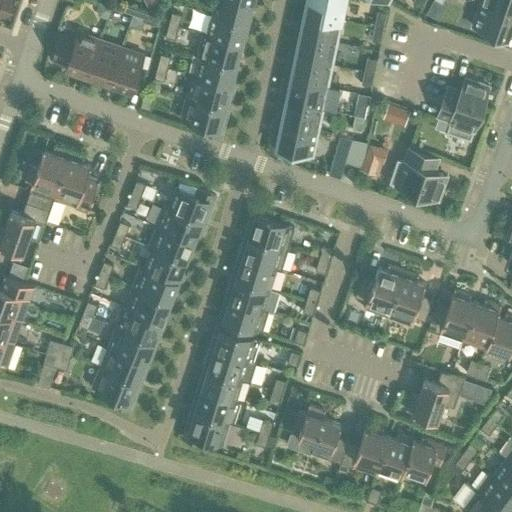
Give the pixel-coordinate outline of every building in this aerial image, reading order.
[(0,0),(0,18),(4,19),(10,0),(0,0)] [(144,0),(150,12),(162,5),(159,0),(144,0)] [(247,0),(215,0),(212,13),(247,22),(253,2),(247,0)] [(306,0),(304,11),(341,19),(345,0),(306,0)] [(511,0),(480,0),(480,2),(511,12),(511,0)] [(511,24),(511,12),(480,2),(472,25),(508,37),(511,24)] [(160,17),(126,5),(124,11),(133,14),(145,18),(158,23),(160,17)] [(304,11),(299,34),(337,42),(341,19),(304,11)] [(377,11),(374,25),(383,27),(386,13),(377,11)] [(172,12),(168,24),(178,26),(182,14),(172,12)] [(202,32),(202,33),(242,43),(247,22),(212,13),(207,33),(202,32)] [(133,14),(129,24),(141,28),(145,18),(133,14)] [(178,26),(168,24),(165,36),(175,39),(178,26)] [(383,27),(374,25),(371,40),(380,42),(383,27)] [(54,63),(88,75),(100,39),(78,31),(75,37),(64,34),(54,63)] [(202,33),(197,54),(236,64),(242,43),(202,33)] [(299,34),(295,56),(332,64),(337,42),(299,34)] [(88,75),(109,82),(122,46),(100,39),(88,75)] [(122,46),(109,82),(131,90),(143,54),(122,46)] [(160,53),(157,65),(167,68),(170,56),(160,53)] [(191,74),(191,75),(235,86),(238,75),(234,74),(236,64),(197,54),(196,54),(201,56),(196,75),(191,74)] [(295,56),(290,78),(327,86),(332,64),(295,56)] [(367,57),(364,71),(374,73),(377,60),(367,57)] [(167,68),(157,65),(154,78),(164,80),(167,68)] [(374,73),(364,71),(361,84),(371,86),(374,73)] [(191,75),(186,95),(225,106),(228,96),(232,97),(235,86),(191,75)] [(437,115),(439,116),(450,120),(446,131),(470,139),(489,85),(465,77),(460,90),(447,85),(445,92),(437,115)] [(290,78),(285,101),(323,109),(327,86),(290,78)] [(148,95),(143,94),(140,106),(150,109),(153,97),(148,95)] [(225,106),(186,95),(180,117),(203,123),(202,129),(222,135),(227,117),(223,116),(225,106)] [(285,101),(281,123),(318,131),(323,109),(285,101)] [(357,102),(355,115),(364,117),(367,104),(357,102)] [(384,117),(404,124),(409,110),(389,103),(384,117)] [(364,117),(355,115),(352,128),(362,130),(364,117)] [(313,154),(318,131),(281,123),(278,134),(276,146),(274,155),(286,157),(294,159),(296,150),(313,154)] [(352,138),(345,161),(360,166),(363,158),(364,157),(367,141),(352,138)] [(378,172),(388,146),(371,140),(361,166),(378,172)] [(32,182),(26,201),(50,210),(54,198),(53,198),(69,151),(54,146),(52,151),(44,148),(38,166),(30,163),(25,179),(32,182)] [(432,155),(408,147),(404,160),(397,158),(389,182),(438,199),(447,175),(434,171),(438,158),(432,155)] [(84,157),(69,151),(53,198),(54,198),(88,210),(99,179),(87,175),(91,164),(83,161),(84,157)] [(345,176),(353,179),(355,172),(350,169),(348,169),(345,176)] [(136,179),(131,192),(141,195),(146,183),(136,179)] [(164,204),(164,205),(202,220),(205,211),(209,213),(216,195),(197,188),(195,193),(177,186),(168,206),(164,204)] [(141,195),(131,192),(126,204),(136,208),(141,195)] [(50,210),(26,201),(21,213),(11,209),(5,227),(0,225),(0,252),(21,259),(35,219),(45,223),(50,210)] [(164,205),(156,225),(198,242),(202,231),(198,229),(202,220),(164,205)] [(251,227),(249,236),(288,248),(294,227),(255,215),(251,214),(247,225),(251,227)] [(120,220),(115,232),(125,236),(129,224),(120,220)] [(156,225),(148,245),(186,260),(189,251),(193,253),(198,242),(156,225)] [(125,236),(115,232),(110,244),(120,248),(125,236)] [(241,244),(238,255),(281,269),(288,248),(249,236),(246,246),(241,244)] [(140,264),(140,265),(182,282),(186,271),(182,270),(186,260),(148,245),(147,246),(152,247),(144,266),(140,264)] [(323,246),(319,258),(329,261),(333,249),(323,246)] [(239,268),(236,277),(270,288),(276,268),(281,269),(238,255),(234,267),(239,268)] [(329,261),(319,258),(315,270),(325,273),(329,261)] [(104,260),(99,272),(109,276),(113,264),(104,260)] [(387,315),(403,269),(388,264),(387,269),(378,266),(374,277),(363,273),(355,296),(389,308),(387,315)] [(140,265),(132,285),(170,300),(173,291),(177,293),(182,282),(140,265)] [(403,269),(387,315),(411,324),(413,316),(425,320),(433,297),(421,293),(425,282),(417,279),(418,275),(403,269)] [(109,276),(99,272),(94,284),(104,288),(109,276)] [(0,312),(22,320),(34,284),(26,281),(4,274),(0,285),(0,312)] [(229,285),(225,297),(268,310),(269,310),(264,308),(270,288),(236,277),(233,287),(229,285)] [(132,285),(124,305),(166,322),(170,311),(166,310),(170,300),(132,285)] [(310,287),(306,299),(316,302),(320,290),(310,287)] [(427,328),(463,340),(476,301),(469,299),(471,294),(454,288),(450,302),(438,298),(427,328)] [(268,310),(225,297),(222,308),(226,309),(223,319),(262,331),(268,310)] [(316,302),(306,299),(302,311),(312,314),(316,302)] [(463,340),(485,348),(500,304),(485,299),(483,304),(476,301),(463,340)] [(87,303),(83,312),(92,316),(97,304),(87,300),(87,303)] [(500,304),(485,348),(486,348),(487,346),(509,354),(511,346),(511,314),(506,312),(504,317),(497,315),(501,304),(500,304)] [(124,305),(115,325),(153,340),(157,331),(161,333),(166,322),(124,305)] [(0,337),(14,342),(22,320),(0,312),(0,337)] [(92,316),(83,312),(78,324),(88,328),(92,316)] [(115,325),(107,345),(149,362),(154,351),(150,350),(153,340),(115,325)] [(213,336),(210,347),(253,360),(260,339),(221,327),(217,337),(213,336)] [(294,340),(304,343),(307,331),(297,328),(294,340)] [(14,342),(0,337),(0,363),(6,366),(14,342)] [(50,339),(47,351),(58,354),(62,343),(50,339)] [(62,343),(58,354),(70,357),(74,346),(69,344),(62,343)] [(107,345),(99,365),(137,381),(141,371),(145,373),(149,362),(107,345)] [(210,360),(207,369),(242,380),(248,360),(253,361),(253,360),(210,347),(206,358),(210,360)] [(287,362),(297,365),(300,353),(291,350),(287,362)] [(43,362),(55,366),(58,354),(47,351),(43,362)] [(58,354),(55,366),(67,369),(70,357),(58,354)] [(466,372),(476,376),(480,362),(471,359),(466,372)] [(480,362),(476,376),(477,376),(485,379),(486,376),(490,366),(480,362)] [(137,381),(99,365),(91,386),(114,395),(111,401),(131,409),(138,391),(134,390),(137,381)] [(200,377),(197,388),(240,402),(240,401),(236,400),(242,380),(207,369),(205,378),(200,377)] [(421,414),(437,420),(443,403),(454,407),(464,378),(441,370),(437,382),(425,378),(419,395),(411,393),(406,409),(421,414)] [(276,377),(272,389),(282,392),(286,380),(276,377)] [(468,399),(468,400),(485,405),(490,388),(474,383),(473,383),(468,399)] [(198,401),(195,410),(234,422),(240,402),(197,388),(193,400),(198,401)] [(282,392),(272,389),(268,401),(278,404),(282,392)] [(311,452),(340,462),(348,439),(336,435),(340,423),(323,417),(325,409),(309,404),(306,411),(299,409),(290,433),(315,441),(311,452)] [(495,408),(488,418),(496,424),(504,414),(495,408)] [(234,422),(195,410),(192,420),(188,418),(182,436),(202,442),(204,436),(223,442),(229,421),(234,423),(234,422)] [(263,418),(259,431),(269,434),(273,421),(263,418)] [(496,424),(488,418),(480,428),(489,434),(496,424)] [(340,462),(376,474),(389,435),(382,432),(383,428),(367,422),(360,443),(348,439),(340,462)] [(269,434),(259,431),(255,443),(265,446),(269,434)] [(379,467),(401,474),(413,438),(398,433),(396,437),(389,435),(376,474),(379,467)] [(413,438),(401,474),(403,470),(426,478),(431,462),(439,465),(446,445),(422,436),(420,440),(413,438)] [(470,442),(462,452),(470,459),(478,448),(470,442)] [(470,459),(462,452),(455,462),(463,469),(470,459)] [(489,471),(489,472),(511,489),(511,462),(505,457),(493,474),(489,471)] [(511,489),(489,472),(476,489),(506,511),(509,511),(511,508),(511,489)] [(57,504),(67,489),(51,479),(42,495),(57,504)] [(367,499),(377,503),(381,489),(371,486),(367,499)] [(506,511),(476,489),(462,507),(468,511),(506,511)] [(417,511),(428,511),(431,505),(435,494),(425,491),(417,511)]
